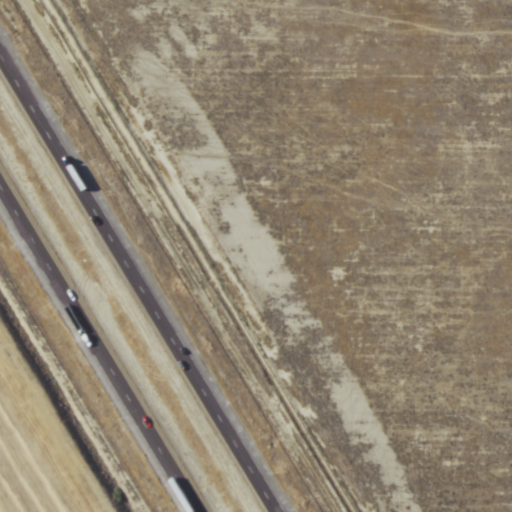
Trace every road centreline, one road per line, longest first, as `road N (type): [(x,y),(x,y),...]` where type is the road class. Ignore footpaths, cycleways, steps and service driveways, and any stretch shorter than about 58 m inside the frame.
road 1 (motorway): [(280,511),(0,48)]
road 2 (motorway): [(0,183),(198,511)]
